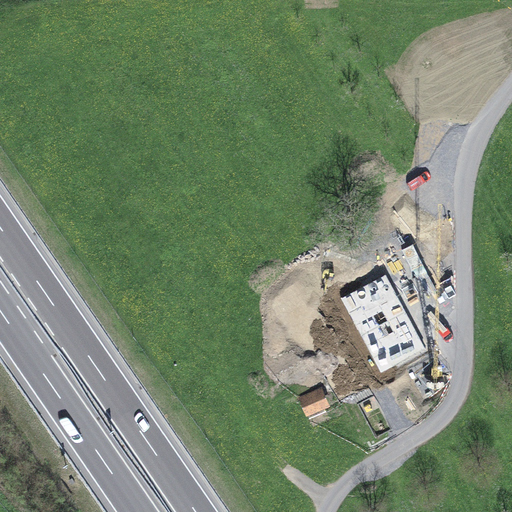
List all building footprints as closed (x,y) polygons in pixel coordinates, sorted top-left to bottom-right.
[(511,60),(487,28),(428,72),(438,86),(451,76),(468,98),(511,64),(511,60)] [(450,247),(421,212),(399,231),(427,265),(450,247)] [(383,267),(312,304),(322,323),(312,329),(323,349),(335,342),(345,362),(338,366),(354,397),(366,390),(355,370),(374,360),(386,381),(431,358),(383,267)] [(445,374),(440,364),(429,370),(434,379),(445,374)] [(327,405),(321,392),(303,400),(309,413),(327,405)]
